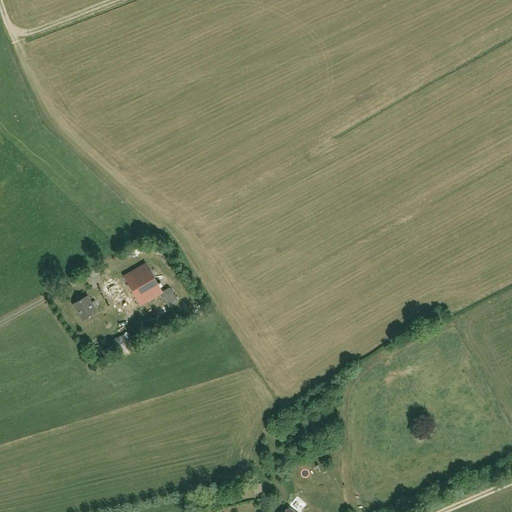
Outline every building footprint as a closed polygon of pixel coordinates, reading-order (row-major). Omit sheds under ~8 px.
[(133,294),(141,307),(161,295),(167,305),(176,299),(169,287),(163,291),(145,263),(123,276),(133,294)] [(109,284),(112,295),(121,292),(118,282),(109,284)] [(115,305),(126,300),(123,293),(111,299),(115,305)] [(97,312),(94,308),(97,306),(94,301),(91,303),(87,296),(72,305),(82,321),(97,312)] [(114,339),(112,347),(119,353),(128,349),(129,340),(122,335),(114,339)] [(93,349),(97,343),(91,338),(86,345),(93,349)] [(260,484),(251,486),(253,494),(262,492),(260,484)]
